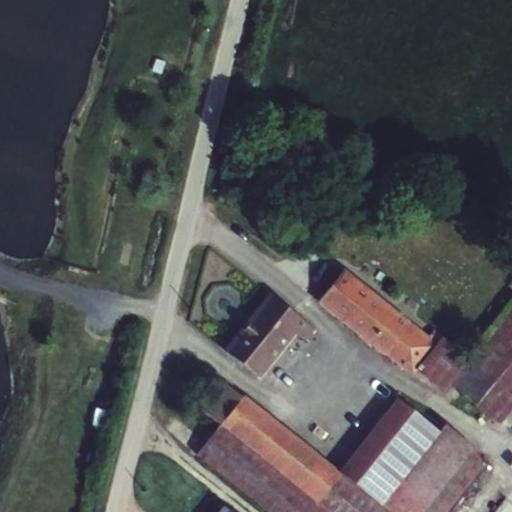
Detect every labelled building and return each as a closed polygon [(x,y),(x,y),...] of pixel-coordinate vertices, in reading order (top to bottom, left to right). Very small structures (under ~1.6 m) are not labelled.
[(428,335),(343,268),(315,302),(411,376),(416,370),(441,337),(442,336),(433,329),(428,335)] [(314,329),(268,292),(223,350),(258,378),(295,333),(305,341),(314,329)] [(416,370),(444,392),(450,384),(499,423),(511,406),(511,303),(501,318),(502,319),(469,359),(441,337),(416,370)] [(473,447),(396,385),(332,465),(243,394),(242,396),(220,379),(198,407),(219,423),(193,455),(266,511),(446,511),(483,467),(473,447)] [(511,511),(511,505),(506,500),(495,511),(511,511)]
